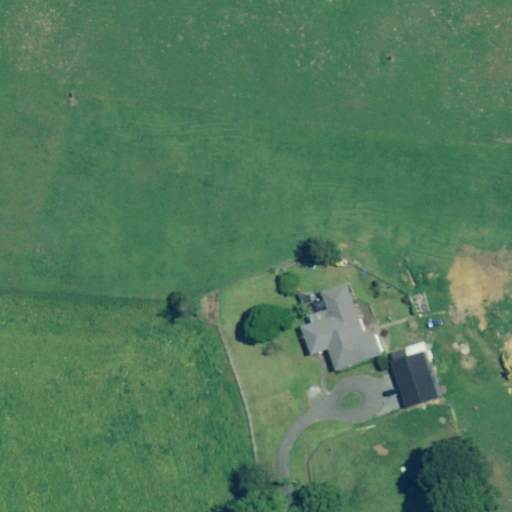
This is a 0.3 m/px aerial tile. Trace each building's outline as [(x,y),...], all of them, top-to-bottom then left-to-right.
[(321,257),(309,261),(312,273),(325,269),(321,257)] [(372,333),(355,283),(329,292),(335,309),(317,315),(320,323),(309,327),(319,354),(336,348),(343,370),(389,354),(381,330),(372,333)] [(323,306),(316,289),(304,294),(310,311),(323,306)] [(487,316),(480,293),(447,304),(454,327),(487,316)] [(429,384),(438,381),(431,362),(392,376),(402,404),(433,393),(429,384)]
